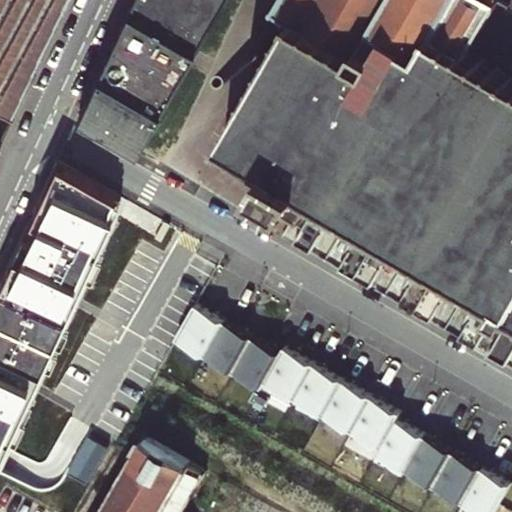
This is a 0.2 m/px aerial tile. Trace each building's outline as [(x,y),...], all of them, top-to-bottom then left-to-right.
[(0,0),(0,110),(11,117),(65,0),(0,0)] [(98,124),(136,146),(220,0),(131,0),(79,113),(98,124)] [(497,0),(279,0),(273,11),(293,23),(223,144),(271,172),(261,190),(284,204),(281,211),(306,225),(295,243),(311,251),(330,219),(360,238),(340,269),(371,287),(390,253),(419,271),(400,304),(431,321),(456,275),(486,292),(460,338),(476,348),(497,313),(510,320),(489,354),(505,363),(511,352),(511,76),(468,53),(497,0)] [(260,31),(257,31),(256,32),(255,33),(253,37),(253,42),(254,44),(255,46),(260,48),(263,47),(266,46),(268,44),(269,42),(270,37),(269,35),(266,32),(264,31),(260,31)] [(0,110),(0,140),(11,117),(0,110)] [(58,160),(0,281),(0,448),(122,191),(58,160)] [(206,354),(226,318),(198,303),(178,338),(206,354)] [(236,371),(256,335),(226,318),(206,354),(236,371)] [(266,380),(283,351),(256,335),(236,371),(263,386),(266,380)] [(295,396),(316,359),(287,343),(283,351),(266,380),(295,396)] [(324,413),(345,376),(316,359),(295,396),(324,413)] [(353,429),(374,392),(345,376),(324,413),(353,429)] [(383,446),(400,417),(404,409),(374,392),(353,429),(383,446)] [(406,468),(427,432),(400,417),(383,446),(380,452),(406,468)] [(435,484),(455,448),(427,432),(406,468),(435,484)] [(182,511),(204,475),(147,441),(141,451),(119,489),(105,511),(182,511)] [(435,484),(465,500),(485,465),(455,448),(435,484)] [(495,511),(511,483),(511,480),(485,465),(465,500),(485,511),(495,511)]
